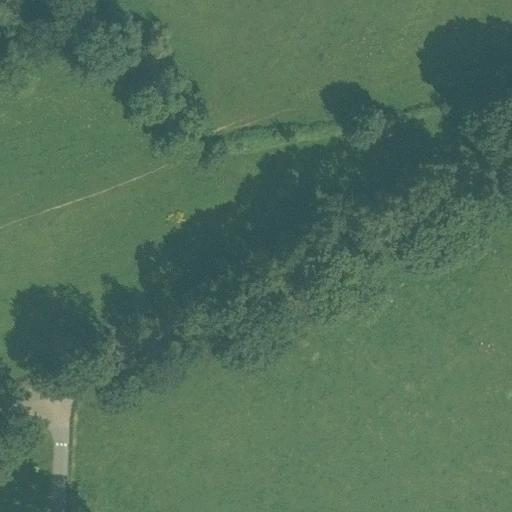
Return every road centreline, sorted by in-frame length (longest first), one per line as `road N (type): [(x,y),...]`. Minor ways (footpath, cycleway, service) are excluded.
road 1 (unclassified): [(63,385),(511,156)]
road 2 (unclassified): [(58,511),(63,385)]
